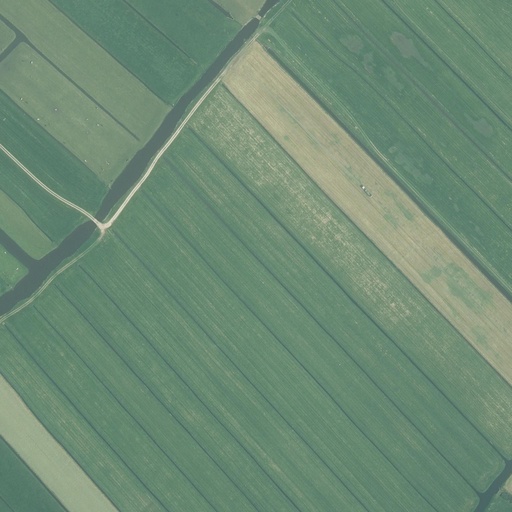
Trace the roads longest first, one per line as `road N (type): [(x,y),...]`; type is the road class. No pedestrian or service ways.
road 1 (track): [(261,19),(511,290)]
road 2 (track): [(291,0),(102,228)]
road 3 (track): [(0,323),(91,249),(102,228),(0,144)]
